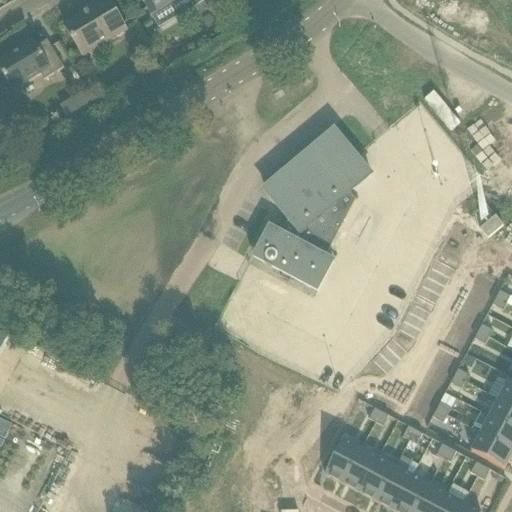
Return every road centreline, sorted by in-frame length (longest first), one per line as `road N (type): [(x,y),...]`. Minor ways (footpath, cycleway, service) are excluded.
road 1 (unclassified): [(0,211),(299,36),(343,0)]
road 2 (residential): [(511,97),(358,0)]
